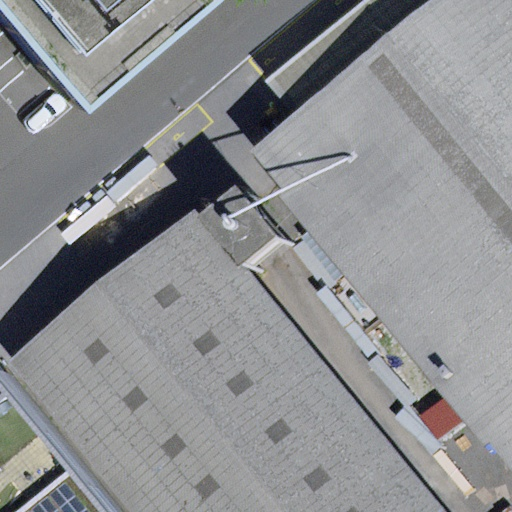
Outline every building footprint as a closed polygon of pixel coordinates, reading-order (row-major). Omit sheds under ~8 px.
[(0,0),(0,24),(65,102),(187,0),(0,0)] [(511,0),(441,0),(297,117),(254,153),(511,467),(511,0)] [(367,0),(268,82),(297,117),(441,0),(367,0)] [(232,186),(198,213),(241,266),(274,239),(232,186)] [(445,511),(241,266),(198,213),(21,359),(147,511),(445,511)] [(0,511),(103,511),(0,385),(0,511)]
